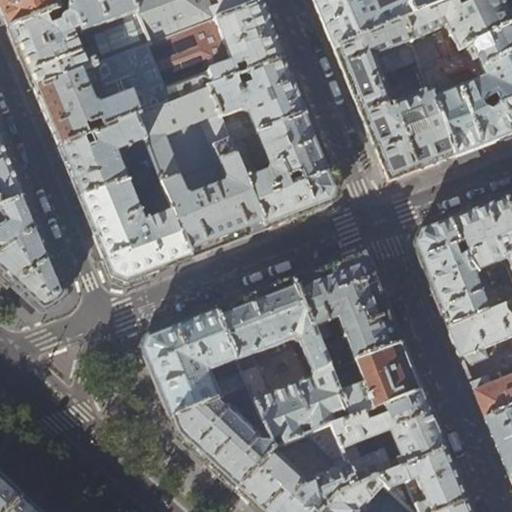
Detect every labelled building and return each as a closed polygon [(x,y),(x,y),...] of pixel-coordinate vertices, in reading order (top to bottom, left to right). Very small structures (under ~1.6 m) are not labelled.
[(0,0),(0,13),(3,21),(7,30),(59,11),(54,0),(0,0)] [(146,48),(149,47),(129,0),(87,0),(59,11),(7,30),(23,69),(33,92),(146,48)] [(129,0),(149,47),(260,4),(258,0),(129,0)] [(370,0),(369,0),(312,0),(318,14),(333,51),(402,23),(411,19),(404,5),(401,0),(370,0)] [(511,23),(508,15),(500,0),(457,0),(411,19),(402,23),(421,72),(441,62),(428,35),(443,27),(457,54),(470,47),(481,69),(511,54),(511,23)] [(417,0),(404,5),(411,19),(457,0),(417,0)] [(260,4),(149,47),(146,48),(169,105),(208,91),(283,62),(274,40),(265,16),(260,4)] [(421,72),(402,23),(333,51),(361,120),(387,183),(445,161),(453,158),(427,89),(392,103),(381,76),(412,63),(418,81),(423,79),(421,72)] [(470,47),(457,54),(441,62),(421,72),(423,79),(427,89),(453,158),(505,138),(511,135),(511,54),(481,69),(470,47)] [(146,48),(33,92),(34,95),(44,119),(50,134),(57,149),(134,119),(169,105),(146,48)] [(283,62),(208,91),(230,146),(306,117),(303,110),(290,78),(283,62)] [(265,230),(230,146),(208,91),(169,105),(134,119),(154,169),(191,259),(199,256),(265,230)] [(330,205),(334,198),(337,191),(320,151),(306,117),(230,146),(265,230),(298,217),(330,205)] [(134,119),(57,149),(58,153),(64,167),(70,183),(78,200),(154,169),(134,119)] [(11,170),(1,143),(0,143),(0,208),(24,199),(11,170)] [(124,284),(153,273),(191,259),(154,169),(78,200),(110,278),(124,284)] [(44,248),(24,199),(0,208),(0,275),(38,310),(41,312),(44,312),(46,311),(53,307),(61,302),(62,300),(63,298),(63,296),(44,248)] [(475,211),(448,222),(470,275),(471,274),(488,267),(489,268),(507,261),(511,273),(511,216),(506,200),(475,211)] [(486,314),(471,274),(470,275),(448,222),(442,224),(419,233),(416,240),(413,247),(429,286),(447,330),(486,314)] [(311,275),(292,282),(330,373),(336,371),(324,340),(331,337),(326,324),(338,320),(356,363),(400,345),(393,328),(387,315),(363,255),(311,275)] [(292,282),(238,303),(215,312),(235,361),(240,373),(247,389),(273,450),(284,446),(306,437),(302,428),(304,426),(306,424),(309,425),(312,435),(330,428),(349,420),(339,396),(336,387),(330,373),(292,282)] [(511,292),(501,297),(504,306),(511,303),(511,292)] [(486,379),(473,384),(472,383),(470,384),(484,420),(511,409),(511,303),(504,306),(486,314),(447,330),(464,369),(487,358),(483,349),(511,336),(511,379),(490,388),(486,379)] [(207,372),(235,361),(215,312),(179,326),(145,339),(140,350),(153,381),(170,421),(247,389),(240,373),(212,385),(207,372)] [(408,365),(400,345),(356,363),(365,386),(339,396),(349,420),(363,415),(381,407),(419,393),(408,365)] [(338,370),(336,371),(330,373),(336,387),(343,384),(338,370)] [(205,464),(236,492),(273,450),(247,389),(170,421),(177,437),(205,464)] [(381,407),(385,415),(366,422),(363,415),(349,420),(330,428),(355,488),(375,480),(443,451),(431,422),(419,393),(381,407)] [(511,409),(484,420),(494,443),(508,478),(511,476),(511,409)] [(355,488),(330,428),(312,435),(307,437),(333,463),(336,469),(305,482),(279,459),(286,450),(284,446),(273,450),(236,492),(257,511),(320,511),(335,496),(355,488)] [(454,477),(443,451),(375,480),(382,487),(392,496),(409,511),(444,511),(465,503),(454,477)] [(0,511),(7,511),(21,498),(0,478),(0,511)] [(366,505),(382,487),(375,480),(355,488),(335,496),(320,511),(409,511),(392,496),(380,508),(380,511),(366,511),(367,511),(367,507),(366,505)] [(36,511),(21,498),(7,511),(36,511)] [(468,511),(465,503),(444,511),(468,511)]
